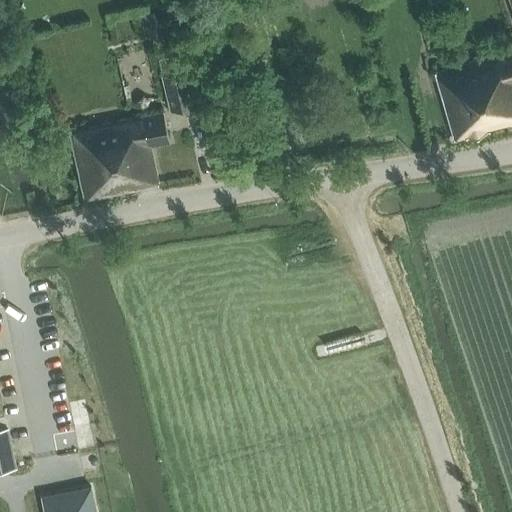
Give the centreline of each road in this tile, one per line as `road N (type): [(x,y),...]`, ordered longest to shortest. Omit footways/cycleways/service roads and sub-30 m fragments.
road 1 (tertiary): [(0,238),(511,153)]
road 2 (unknown): [(0,243),(46,430),(19,511)]
